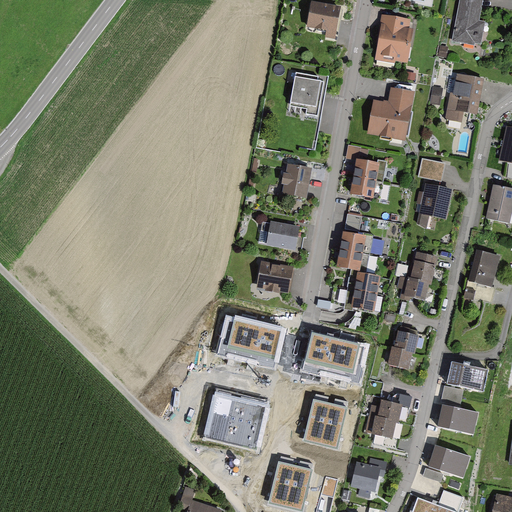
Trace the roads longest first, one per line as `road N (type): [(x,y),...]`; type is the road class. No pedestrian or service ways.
road 1 (residential): [(511,100),(488,127),(418,450),(393,511)]
road 2 (track): [(243,511),(0,267)]
road 3 (residential): [(366,0),(304,335)]
road 4 (secondary): [(116,0),(0,147)]
